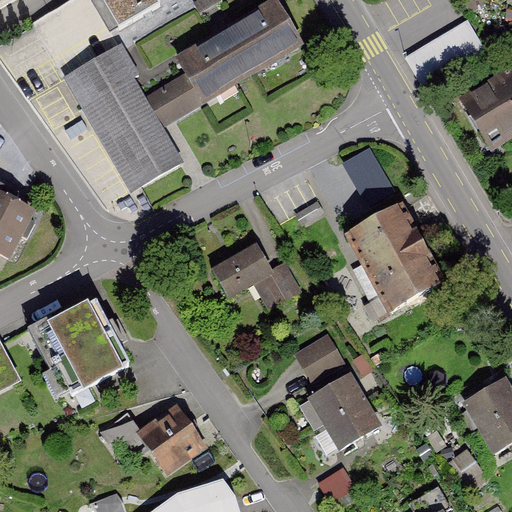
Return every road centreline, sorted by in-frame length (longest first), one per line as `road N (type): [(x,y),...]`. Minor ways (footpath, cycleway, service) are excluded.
road 1 (residential): [(404,102),(111,252)]
road 2 (residential): [(290,511),(145,286),(111,252)]
road 3 (tertiary): [(404,102),(511,282)]
road 4 (residential): [(111,252),(0,96)]
road 5 (residential): [(111,252),(0,310)]
